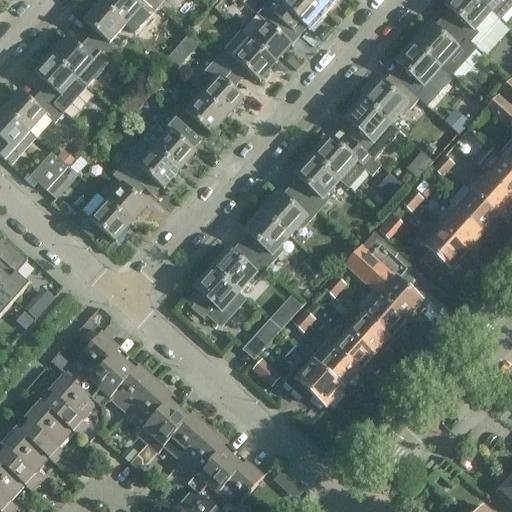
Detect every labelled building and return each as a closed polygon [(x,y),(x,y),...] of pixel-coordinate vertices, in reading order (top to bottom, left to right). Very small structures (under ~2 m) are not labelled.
[(103,0),(100,4),(126,28),(142,11),(151,19),(160,10),(148,0),(103,0)] [(168,0),(148,0),(160,10),(168,0)] [(273,0),(272,0),(265,9),(288,30),(296,21),(308,32),(324,14),(308,0),(288,0),(282,7),(273,0)] [(336,0),(308,0),(324,14),(336,0)] [(501,22),(476,0),(454,0),(447,8),(455,15),(447,24),(471,46),(471,45),(476,50),(500,22),(501,22)] [(511,0),(476,0),(501,22),(511,9),(511,0)] [(126,28),(100,4),(83,23),(88,27),(80,35),(112,63),(119,55),(110,47),(126,28)] [(288,30),(265,9),(258,17),(267,25),(251,42),(241,34),(240,35),(276,67),(293,49),(281,38),(288,30)] [(471,46),(447,24),(439,34),(431,26),(414,45),(442,70),(458,52),(462,56),(471,46)] [(68,41),(52,58),(78,82),(87,90),(112,63),(80,35),(71,44),(68,41)] [(276,67),(240,35),(224,53),(216,62),(240,83),(248,74),(260,85),(276,67)] [(442,70),(414,45),(397,64),(405,72),(397,81),(420,102),(429,92),(426,89),(442,70)] [(52,58),(36,77),(47,86),(39,95),(63,116),(71,108),(69,106),(83,89),(77,84),(78,82),(52,58)] [(233,92),(240,83),(216,62),(192,89),(202,97),(228,121),(245,103),(233,92)] [(420,102),(397,81),(389,90),(380,82),(363,101),(392,127),(408,109),(411,112),(420,102)] [(511,83),(501,95),(511,104),(511,83)] [(20,94),(4,112),(31,135),(46,118),(55,126),(63,116),(39,95),(31,104),(20,94)] [(177,107),(169,116),(192,137),(200,128),(212,139),(228,121),(202,97),(186,115),(177,107)] [(511,109),(499,98),(486,111),(511,134),(511,138),(498,154),(501,156),(500,157),(511,168),(511,109)] [(392,127),(363,101),(346,120),(354,128),(346,137),(382,169),(382,168),(375,163),(400,134),(392,127)] [(31,135),(4,112),(0,116),(0,158),(6,164),(31,135)] [(185,145),(192,137),(169,116),(145,143),(180,175),(197,156),(185,145)] [(480,139),(469,130),(462,138),(473,147),(480,139)] [(382,169),(346,137),(338,146),(330,139),(313,158),(341,183),(340,184),(347,190),(364,172),(372,179),(382,169)] [(164,192),(180,175),(145,143),(121,170),(144,191),(152,182),(164,192)] [(511,168),(500,157),(499,158),(495,154),(480,170),(490,179),(490,180),(511,200),(511,168)] [(341,183),(313,158),(296,177),(304,184),(296,193),(319,214),(328,204),(325,201),(340,184),(341,183)] [(455,167),(445,158),(438,165),(449,174),(455,167)] [(57,203),(78,179),(59,162),(38,186),(57,203)] [(449,174),(438,165),(433,171),(443,180),(449,174)] [(144,191),(121,170),(113,178),(122,186),(105,204),(132,228),(149,209),(137,199),(144,191)] [(511,200),(490,180),(474,197),(465,189),(464,189),(499,220),(511,205),(511,200)] [(426,201),(434,192),(424,183),(416,192),(426,201)] [(499,220),(464,189),(449,206),(459,214),(458,215),(483,238),(499,220)] [(414,192),(409,197),(402,206),(412,216),(424,202),(414,192)] [(319,214),(296,193),(287,202),(279,195),(262,214),(290,239),(307,221),(310,224),(319,214)] [(116,246),(132,228),(105,204),(90,222),(116,246)] [(483,238),(458,215),(450,209),(434,226),(467,256),(483,238)] [(290,239),(262,214),(245,233),(253,240),(245,249),(269,270),(278,260),(274,257),(290,239)] [(467,256),(434,226),(432,224),(416,243),(451,274),(467,256)] [(423,305),(435,290),(413,272),(375,237),(346,269),(356,278),(377,298),(406,323),(423,305)] [(4,239),(0,243),(0,288),(15,303),(30,285),(29,284),(28,285),(17,275),(28,262),(4,241),(5,240),(4,239)] [(269,270),(245,249),(237,258),(229,251),(211,270),(240,295),(256,277),(260,280),(269,270)] [(346,269),(337,279),(337,278),(330,286),(340,296),(347,288),(346,287),(349,284),(349,285),(356,278),(346,269)] [(240,295),(211,270),(194,289),(203,296),(194,306),(218,327),(227,317),(223,313),(240,295)] [(340,296),(330,286),(325,293),(335,302),(340,296)] [(0,319),(15,303),(0,288),(0,319)] [(332,319),(339,311),(322,296),(316,303),(332,319)] [(406,323),(377,298),(362,315),(391,341),(406,323)] [(37,319),(45,311),(39,305),(31,314),(37,319)] [(97,340),(114,319),(103,311),(86,331),(97,340)] [(391,341),(362,315),(357,311),(342,329),(375,358),(391,341)] [(316,322),(306,313),(299,321),(309,330),(316,322)] [(26,332),(33,323),(28,318),(20,326),(26,332)] [(309,330),(299,321),(293,327),(304,336),(309,330)] [(245,352),(254,360),(256,362),(282,333),(271,324),(245,352)] [(359,376),(375,358),(342,329),(326,346),(359,376)] [(73,369),(83,378),(100,393),(130,361),(103,336),(73,369)] [(343,393),(359,376),(326,346),(311,362),(307,358),(306,360),(343,393)] [(327,412),(343,393),(306,360),(289,378),(327,412)] [(130,361),(100,393),(109,401),(127,418),(157,385),(130,361)] [(253,373),(272,390),(281,380),(263,363),(253,373)] [(66,377),(41,405),(80,440),(89,430),(82,424),(98,406),(102,410),(109,401),(100,393),(83,378),(76,386),(66,377)] [(157,385),(127,418),(143,432),(137,438),(148,448),(183,409),(157,385)] [(80,440),(41,405),(17,431),(56,466),(57,466),(82,487),(90,478),(59,450),(73,434),(80,440)] [(183,409),(148,448),(158,457),(164,451),(181,466),(210,433),(183,409)] [(56,466),(17,431),(0,450),(0,463),(32,493),(41,483),(35,477),(49,461),(56,467),(56,466)] [(210,433),(181,466),(197,481),(189,490),(193,493),(199,499),(237,457),(210,433)] [(237,457),(199,499),(214,511),(218,511),(225,505),(232,511),(236,511),(264,481),(237,457)] [(32,493),(0,463),(0,511),(16,511),(18,510),(11,504),(25,488),(31,494),(32,493)] [(511,481),(511,480),(497,496),(511,509),(511,481)] [(171,505),(165,511),(214,511),(199,499),(193,493),(178,511),(171,505)]
